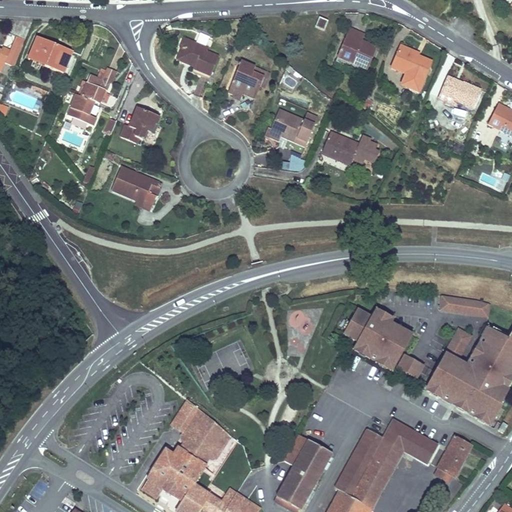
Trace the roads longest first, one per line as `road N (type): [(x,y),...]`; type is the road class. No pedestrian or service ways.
road 1 (primary): [(125,342),(234,284),(301,267),(402,253),(511,264)]
road 2 (tertiary): [(0,162),(125,342)]
road 3 (residential): [(198,137),(182,168),(193,189),(216,196),(236,186),(245,166),(230,138),(209,134)]
road 4 (residential): [(284,3),(136,14)]
road 5 (residential): [(198,137),(142,59),(136,14)]
road 6 (residential): [(136,14),(0,7)]
road 7 (primary): [(33,434),(125,342)]
